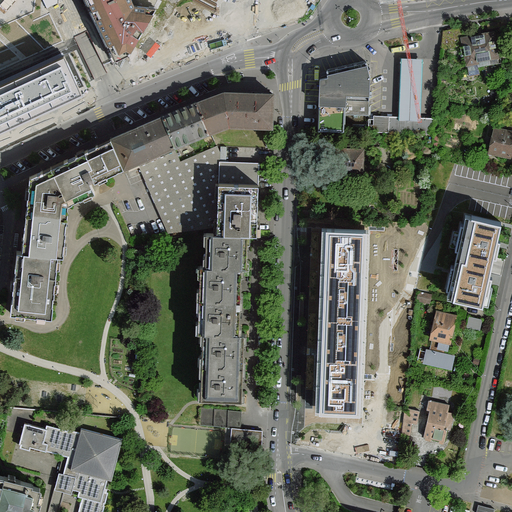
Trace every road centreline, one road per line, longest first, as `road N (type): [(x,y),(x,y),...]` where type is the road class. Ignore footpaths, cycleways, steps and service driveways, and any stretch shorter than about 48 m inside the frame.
road 1 (tertiary): [(292,56),(278,455)]
road 2 (residential): [(0,161),(226,62),(292,56)]
road 3 (residential): [(511,272),(472,469)]
road 4 (residential): [(278,455),(424,481)]
road 5 (tertiary): [(373,18),(506,0)]
